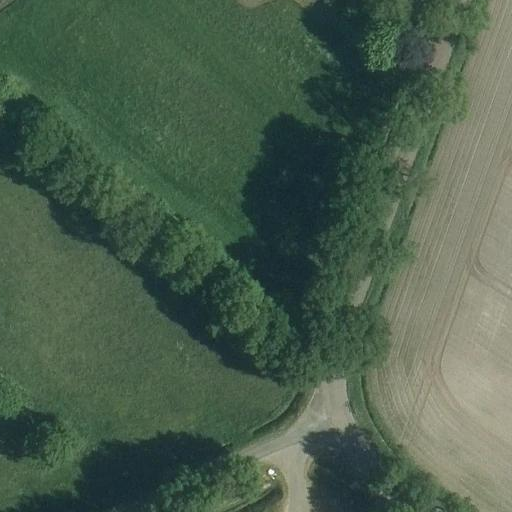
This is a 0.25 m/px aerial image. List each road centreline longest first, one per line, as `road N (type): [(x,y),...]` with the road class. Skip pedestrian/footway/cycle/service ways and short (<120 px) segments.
road 1 (unclassified): [(320,424),(341,338),(461,0)]
road 2 (unclassified): [(320,424),(124,511)]
road 3 (unclassified): [(430,511),(320,424)]
